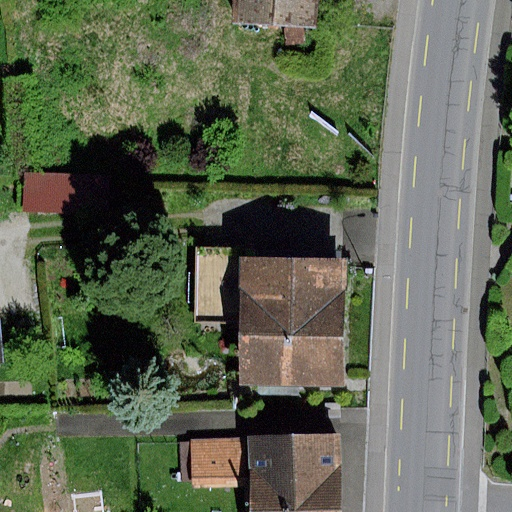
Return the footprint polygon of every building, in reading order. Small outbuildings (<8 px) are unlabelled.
[(234,0),(233,25),(313,30),(315,0),(234,0)] [(107,176),(23,172),(21,212),(105,215),(107,176)] [(253,251),(195,251),(195,322),(233,322),(233,393),(342,393),(342,258),(254,258),(253,251)] [(188,410),(188,443),(240,443),(240,409),(188,410)] [(337,511),(336,439),(247,440),(248,511),(337,511)] [(240,443),(188,443),(189,487),(241,486),(240,443)] [(103,511),(101,491),(64,495),(65,511),(103,511)]
